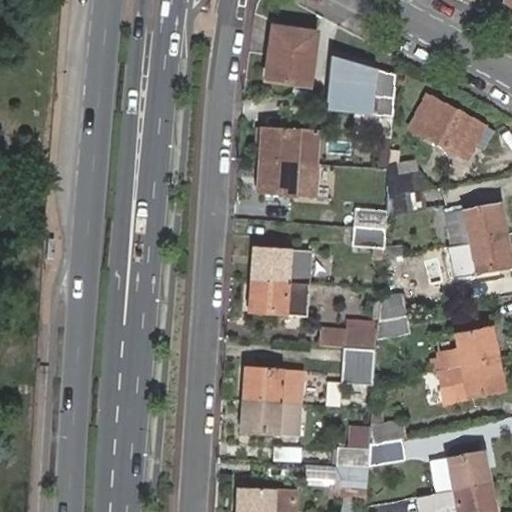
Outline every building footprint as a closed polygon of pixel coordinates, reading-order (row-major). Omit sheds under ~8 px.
[(307,88),(313,35),(295,33),(296,25),(274,23),(266,83),(307,88)] [(333,59),(327,112),(360,116),(393,119),(395,75),(333,59)] [(409,131),(466,163),(484,127),(427,96),(409,131)] [(393,119),(360,116),(360,136),(393,139),(393,119)] [(262,129),(260,162),(317,166),(320,133),(262,129)] [(317,166),(260,162),(259,196),(315,200),(317,166)] [(391,167),(389,196),(422,191),(419,174),(399,177),(397,166),(391,167)] [(443,187),(422,191),(425,209),(447,205),(443,187)] [(389,196),(388,214),(388,216),(425,209),(422,191),(389,196)] [(453,246),(470,243),(507,236),(500,205),(448,215),(453,246)] [(355,211),(355,229),(386,231),(388,216),(388,214),(355,211)] [(386,231),(355,229),(353,247),(385,250),(386,231)] [(511,262),(507,236),(470,243),(476,275),(511,267),(511,262)] [(254,252),(253,281),(289,283),(291,254),(291,253),(254,252)] [(310,254),(291,254),(289,283),(309,285),(310,254)] [(289,283),(253,281),(252,316),(310,319),(312,285),(309,285),(289,283)] [(404,293),(382,297),(380,321),(408,316),(404,293)] [(380,321),(380,333),(379,340),(411,335),(407,316),(380,321)] [(441,357),(443,371),(444,371),(463,368),(499,361),(493,328),(457,336),(460,352),(441,357)] [(347,331),(346,349),(379,352),(379,340),(380,333),(347,331)] [(379,352),(346,349),(344,369),(377,371),(379,352)] [(505,391),(499,361),(463,368),(469,399),(505,391)] [(463,368),(444,371),(450,403),(469,399),(463,368)] [(247,370),(245,402),(302,406),(304,374),(247,370)] [(302,406),(245,402),(243,435),(300,439),(302,406)] [(374,429),(373,445),(404,439),(409,438),(406,422),(374,429)] [(373,445),(372,453),(371,466),(408,458),(404,439),(373,445)] [(339,451),(338,469),(371,471),(371,466),(372,453),(339,451)] [(447,460),(453,492),(492,485),(485,453),(447,460)] [(371,471),(338,469),(337,490),(370,492),(371,471)] [(497,511),(492,485),(453,492),(457,511),(497,511)] [(239,491),(238,511),(275,511),(276,494),(239,491)] [(457,511),(453,492),(434,495),(437,511),(457,511)] [(294,511),(295,494),(276,494),(275,511),(294,511)]
